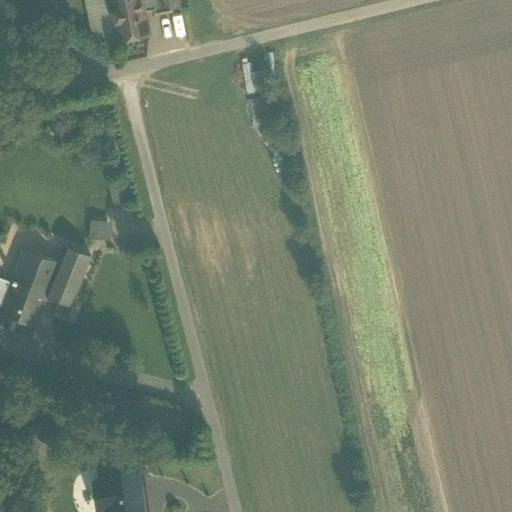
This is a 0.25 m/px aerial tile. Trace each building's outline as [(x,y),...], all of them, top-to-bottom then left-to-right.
[(116,39),(108,0),(88,0),(96,43),(116,39)] [(108,0),(116,39),(148,33),(143,11),(152,9),(150,0),(108,0)] [(168,0),(150,0),(152,9),(153,14),(171,10),(168,0)] [(180,0),(168,0),(171,10),(182,8),(180,0)] [(267,95),(252,98),(257,119),(271,117),(267,95)] [(128,205),(121,184),(108,188),(114,209),(128,205)] [(89,220),(88,237),(108,238),(109,222),(89,220)] [(64,249),(57,265),(24,252),(11,285),(46,299),(59,304),(68,308),(88,259),(64,249)] [(0,306),(2,307),(11,285),(0,280),(0,306)] [(46,299),(11,285),(2,307),(0,310),(0,317),(33,331),(46,299)] [(68,308),(59,304),(56,311),(67,316),(70,309),(68,308)] [(146,511),(139,464),(119,466),(102,469),(99,469),(100,482),(92,483),(96,508),(103,507),(104,511),(146,511)]
